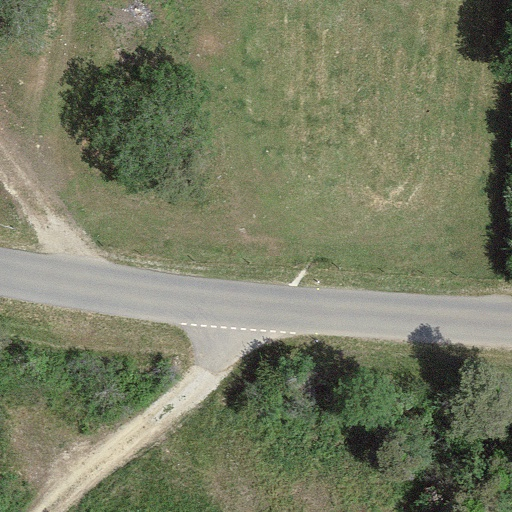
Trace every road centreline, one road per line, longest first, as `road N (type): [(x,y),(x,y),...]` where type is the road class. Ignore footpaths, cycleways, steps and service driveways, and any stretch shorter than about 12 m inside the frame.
road 1 (tertiary): [(0,276),(100,298),(511,329)]
road 2 (track): [(248,309),(201,380),(50,511)]
